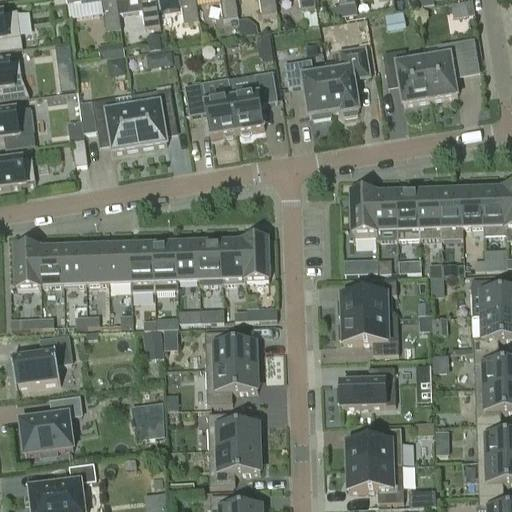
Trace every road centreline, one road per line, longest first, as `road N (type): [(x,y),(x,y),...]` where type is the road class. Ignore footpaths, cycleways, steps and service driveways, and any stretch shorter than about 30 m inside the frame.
road 1 (residential): [(290,166),(301,511)]
road 2 (residential): [(290,166),(0,217)]
road 3 (residential): [(511,131),(290,166)]
